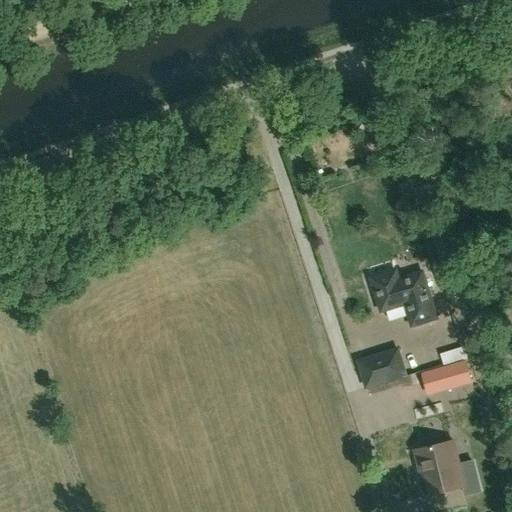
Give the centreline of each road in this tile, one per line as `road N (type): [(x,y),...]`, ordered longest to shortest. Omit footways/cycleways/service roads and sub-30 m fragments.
road 1 (track): [(511,4),(0,175)]
road 2 (unknown): [(343,60),(393,120),(453,274),(511,365)]
road 3 (unclassified): [(0,44),(132,0)]
